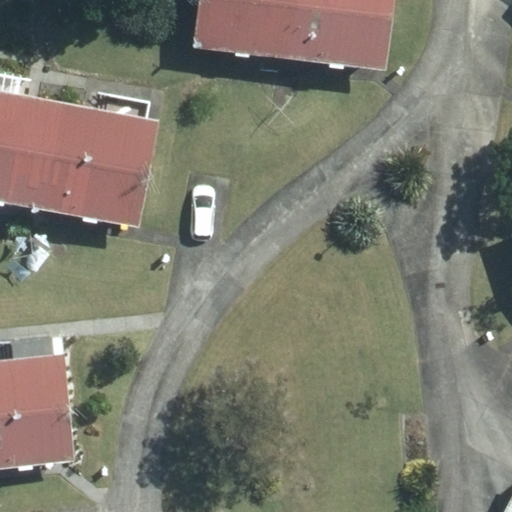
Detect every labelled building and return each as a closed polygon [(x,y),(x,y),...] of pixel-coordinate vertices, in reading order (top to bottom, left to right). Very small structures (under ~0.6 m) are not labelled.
[(288,62),(294,0),(198,0),(192,52),(288,62)] [(383,73),(391,0),(294,0),(288,62),(383,73)] [(47,112),(0,103),(0,206),(27,212),(47,112)] [(138,130),(47,112),(27,212),(118,229),(138,130)] [(51,362),(0,366),(0,470),(61,464),(51,362)]
